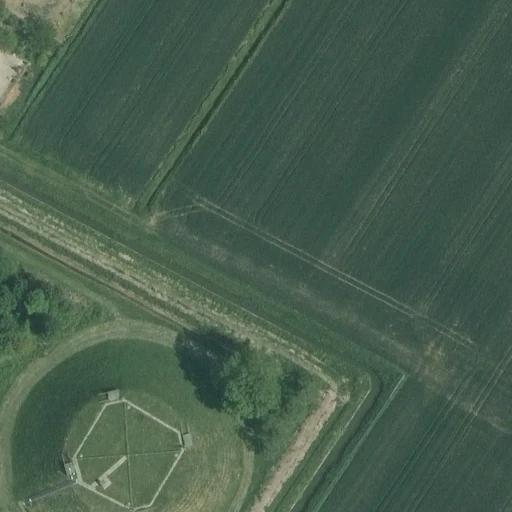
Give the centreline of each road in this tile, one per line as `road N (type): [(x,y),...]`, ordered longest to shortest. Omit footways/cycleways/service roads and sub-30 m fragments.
road 1 (track): [(0,195),(334,376),(341,398),(267,511)]
road 2 (track): [(134,221),(0,149)]
